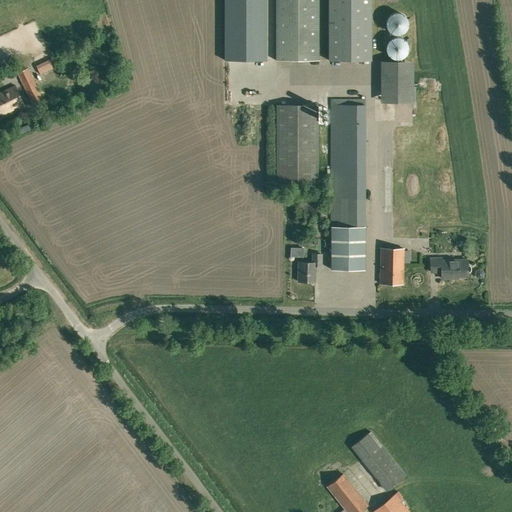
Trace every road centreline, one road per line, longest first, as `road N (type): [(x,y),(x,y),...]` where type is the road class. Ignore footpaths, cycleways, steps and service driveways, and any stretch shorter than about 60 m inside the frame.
road 1 (unclassified): [(511,311),(143,309),(93,341)]
road 2 (unclassified): [(220,511),(93,341)]
